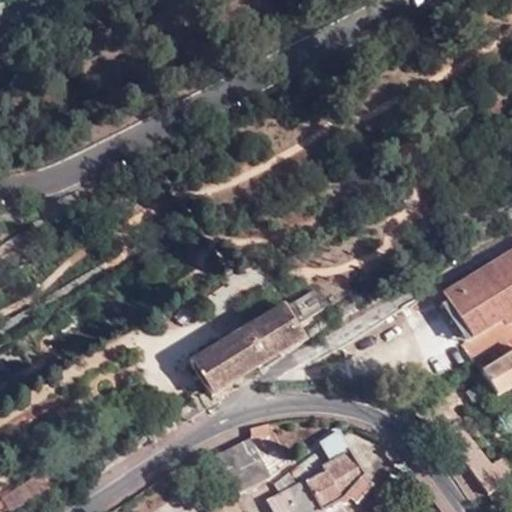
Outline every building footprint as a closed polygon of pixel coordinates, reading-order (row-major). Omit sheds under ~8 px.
[(511,247),(461,273),(438,287),(470,339),(499,320),(511,312),(511,247)] [(322,314),(310,296),(283,313),(282,312),(192,368),(210,399),(299,345),(293,333),(322,314)] [(496,397),(511,386),(511,327),(499,320),(470,339),(459,346),(470,364),(506,343),(511,352),(511,356),(483,375),(496,397)] [(451,450),(486,496),(511,476),(511,472),(501,458),(487,467),(457,423),(440,434),(451,450)] [(286,465),(269,424),(263,425),(252,429),(254,439),(218,457),(233,490),(286,465)] [(348,495),(362,479),(337,434),(317,443),(320,449),(272,487),(277,497),(271,501),(276,511),(323,511),(341,503),(348,495)] [(372,486),(362,479),(348,495),(357,503),(372,486)] [(239,511),(228,495),(206,508),(208,511),(239,511)]
